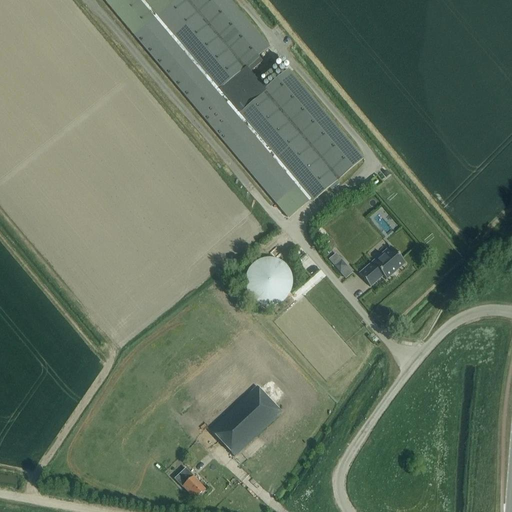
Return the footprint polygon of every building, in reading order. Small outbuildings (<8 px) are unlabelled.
[(269,48),(238,10),(228,0),(103,0),(287,217),(310,198),(311,199),(361,157),(287,69),(264,89),(250,72),(262,62),(258,57),(269,48)] [(285,56),(284,65),(293,65),(294,56),(285,56)] [(393,251),(389,246),(358,273),(370,287),(382,276),(386,280),(404,264),(398,256),(399,254),(396,251),(393,251)] [(270,306),(275,305),(279,303),(283,300),(287,297),(289,293),(291,288),(292,284),(292,279),(291,274),(288,270),(286,266),(284,265),(282,263),(278,260),(273,259),(268,258),(264,259),(259,260),(255,262),(251,265),(248,269),(246,273),(245,278),(244,283),(245,288),(247,292),(249,296),(252,300),(256,303),(261,305),(265,306),(270,306)] [(337,354),(345,346),(341,342),(333,350),(337,354)] [(330,352),(325,357),(333,366),(338,362),(330,352)] [(237,366),(247,377),(252,373),(242,362),(237,366)] [(208,419),(248,382),(233,365),(193,402),(208,419)] [(234,457),(281,413),(256,386),(209,431),(227,450),(234,457)] [(247,459),(262,445),(255,438),(241,452),(247,459)] [(204,490),(198,483),(199,483),(185,468),(174,479),(182,488),(182,487),(194,500),(204,490)]
